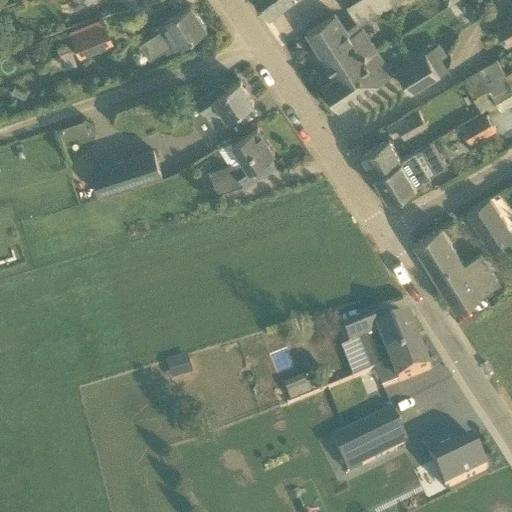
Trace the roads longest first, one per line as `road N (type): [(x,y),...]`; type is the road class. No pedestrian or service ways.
road 1 (residential): [(0,133),(261,48)]
road 2 (tertiary): [(511,436),(387,232)]
road 3 (residential): [(387,232),(261,48)]
road 4 (tertiary): [(387,232),(511,162)]
